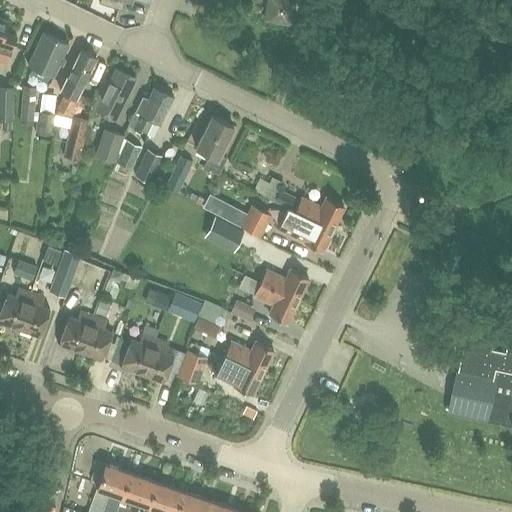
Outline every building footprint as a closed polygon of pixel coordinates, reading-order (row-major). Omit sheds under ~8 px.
[(130,0),(131,0),(100,0),(100,2),(122,10),(125,0),(130,0)] [(268,0),(266,19),(292,23),(295,0),(268,0)] [(0,45),(12,49),(17,34),(6,30),(9,20),(0,17),(0,45)] [(54,76),(59,64),(63,66),(67,58),(63,56),(69,43),(43,31),(28,64),(54,76)] [(0,74),(7,78),(19,56),(0,46),(0,74)] [(58,108),(67,112),(96,57),(81,49),(60,90),(66,92),(58,108)] [(106,77),(99,90),(95,88),(91,106),(96,108),(116,118),(122,103),(135,76),(116,67),(110,79),(106,77)] [(37,85),(23,84),(20,122),(33,123),(33,119),(37,119),(35,132),(53,134),(56,113),(39,110),(38,111),(34,110),(37,85)] [(154,85),(147,98),(142,95),(128,124),(145,132),(152,118),(159,122),(173,95),(154,85)] [(0,118),(1,119),(1,128),(2,128),(11,129),(12,119),(13,119),(14,87),(0,86),(0,118)] [(85,136),(89,119),(72,114),(63,155),(80,159),(85,136)] [(203,165),(218,172),(226,156),(219,153),(233,125),(211,115),(195,146),(209,153),(203,165)] [(103,127),(94,154),(103,157),(102,161),(110,164),(111,160),(114,161),(124,134),(103,127)] [(127,139),(116,161),(132,168),(142,146),(127,139)] [(150,182),(163,155),(147,147),(134,174),(150,182)] [(178,192),(193,161),(180,154),(164,186),(178,192)] [(263,195),(287,206),(290,208),(296,196),(280,189),(283,181),(272,176),(263,195)] [(202,205),(205,198),(199,195),(196,201),(202,205)] [(203,205),(212,210),(215,204),(214,198),(208,195),(203,205)] [(301,196),(295,209),(332,228),(343,205),(326,197),(321,205),(301,196)] [(251,203),(240,225),(258,235),(260,236),(272,214),(251,203)] [(332,228),(295,209),(295,210),(290,208),(287,206),(276,228),(304,241),(322,250),(332,228)] [(215,217),(205,236),(234,252),(244,232),(215,217)] [(423,223),(417,236),(429,242),(436,229),(423,223)] [(81,254),(65,248),(49,291),(66,296),(74,274),(81,255),(81,254)] [(13,273),(32,280),(38,265),(18,258),(13,273)] [(112,267),(108,277),(114,280),(120,277),(123,271),(112,267)] [(266,268),(260,281),(298,300),(308,278),(290,269),(286,278),(266,268)] [(298,300),(260,281),(253,295),(273,305),(269,314),(287,322),(298,300)] [(0,308),(0,320),(18,327),(31,292),(17,287),(14,295),(6,292),(0,308)] [(165,309),(170,295),(156,290),(151,304),(165,309)] [(202,301),(175,290),(167,309),(194,320),(202,301)] [(31,292),(18,327),(40,335),(50,308),(41,305),(44,296),(31,292)] [(94,311),(106,316),(111,303),(99,298),(94,311)] [(248,304),(235,298),(230,311),(233,312),(242,317),(248,304)] [(230,311),(226,309),(204,299),(198,314),(216,323),(220,313),(230,318),(233,312),(230,311)] [(79,350),(92,315),(79,310),(76,318),(68,315),(58,342),(79,350)] [(106,320),(92,315),(79,350),(101,358),(111,331),(103,328),(106,320)] [(141,373),(154,337),(141,332),(138,340),(130,337),(120,365),(141,373)] [(511,341),(511,342),(509,353),(487,349),(490,337),(466,332),(458,372),(456,372),(448,409),(483,416),(483,418),(511,423),(511,341)] [(168,342),(154,337),(141,373),(163,381),(173,353),(165,350),(168,342)] [(225,353),(262,371),(273,349),(255,340),(251,349),(231,339),(225,353)] [(197,383),(207,356),(199,353),(202,346),(190,341),(188,349),(187,349),(178,375),(197,383)] [(252,393),(262,371),(225,353),(218,366),(238,376),(234,385),(252,393)] [(89,481),(98,484),(105,463),(97,460),(89,481)] [(116,511),(119,504),(122,496),(131,472),(105,463),(96,487),(108,491),(101,511),(82,511),(77,510),(75,511),(116,511)] [(157,481),(131,472),(122,496),(132,499),(148,505),(157,481)] [(148,505),(168,511),(174,511),(182,490),(157,481),(148,505)] [(203,511),(208,499),(182,490),(174,511),(203,511)] [(208,499),(203,511),(232,511),(234,508),(208,499)]
